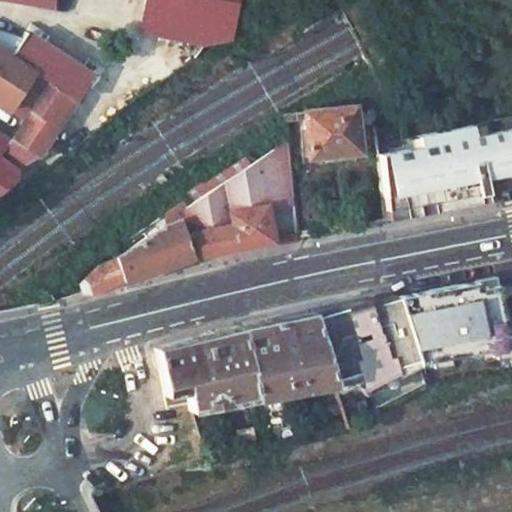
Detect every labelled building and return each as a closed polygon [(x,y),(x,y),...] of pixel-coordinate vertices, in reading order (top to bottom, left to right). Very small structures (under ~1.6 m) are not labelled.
[(224,47),(245,34),(243,0),(141,0),(136,31),(173,37),(224,47)] [(0,55),(71,102),(86,79),(21,35),(17,41),(0,36),(0,55)] [(109,80),(131,105),(198,64),(173,37),(109,80)] [(33,161),(71,102),(0,55),(0,109),(4,112),(6,109),(20,119),(0,151),(0,153),(21,167),(33,161)] [(368,114),(367,103),(347,105),(349,116),(368,114)] [(347,105),(278,111),(279,120),(297,118),(301,156),(352,151),(349,116),(347,105)] [(511,114),(476,122),(478,133),(467,135),(465,124),(410,135),(412,146),(373,153),(380,219),(435,209),(511,193),(511,114)] [(261,206),(261,208),(289,203),(281,139),(181,206),(187,234),(227,226),(224,213),(261,206)] [(0,188),(12,178),(14,171),(0,162),(0,188)] [(255,244),(268,241),(261,208),(261,206),(224,213),(227,226),(231,249),(255,244)] [(76,291),(87,292),(134,276),(187,258),(180,235),(173,215),(167,217),(169,221),(160,223),(112,257),(93,265),(73,282),(76,291)] [(231,249),(227,226),(187,234),(180,235),(187,258),(207,253),(231,249)] [(308,311),(327,378),(351,370),(357,390),(390,374),(395,397),(420,385),(401,293),(308,311)] [(236,325),(252,395),(328,379),(327,378),(308,311),(236,325)] [(252,395),(236,325),(151,348),(162,406),(182,402),(184,409),(252,395)] [(465,350),(418,359),(423,383),(471,376),(465,350)]
